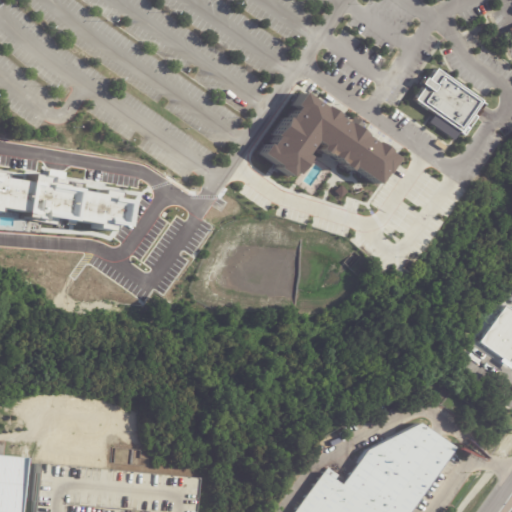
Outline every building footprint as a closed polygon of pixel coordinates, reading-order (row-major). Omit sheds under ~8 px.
[(481,101),(472,114),(476,117),(463,136),(459,132),(453,141),(428,123),(434,114),(413,100),(422,87),(418,84),(423,78),(426,81),(435,69),(481,101)] [(256,153),(297,92),(390,156),(372,183),(348,166),(344,171),(337,166),(338,164),(321,153),(320,155),(314,151),(318,146),(309,140),(298,155),(302,158),(284,174),(256,153)] [(476,346),(510,367),(511,364),(511,310),(511,311),(501,305),(476,346)] [(425,432),(451,450),(407,511),(295,511),(322,474),(340,486),(364,452),(416,425),(425,432)] [(199,479),(196,511),(31,511),(35,464),(199,479)]
